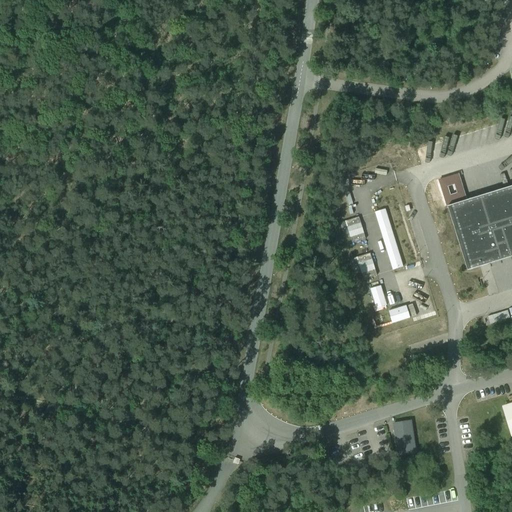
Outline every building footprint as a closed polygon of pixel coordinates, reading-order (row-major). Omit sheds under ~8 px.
[(467,271),(511,257),(511,186),(447,207),(447,208),(450,207),(469,270),(467,270),(467,271)] [(392,271),(402,267),(385,210),(375,213),(392,271)] [(352,244),(365,239),(358,218),(339,224),(343,237),(349,235),(352,244)] [(354,273),(360,271),(363,280),(376,276),(370,254),(350,260),(354,273)] [(386,306),(380,286),(370,290),(376,309),(386,306)] [(392,324),(409,318),(406,306),(388,312),(392,324)] [(507,311),(496,314),(498,322),(510,318),(507,311)] [(434,362),(432,358),(430,350),(419,353),(423,366),(434,362)] [(511,404),(502,408),(511,436),(511,435),(511,404)] [(393,424),(397,455),(415,452),(410,422),(393,424)]
